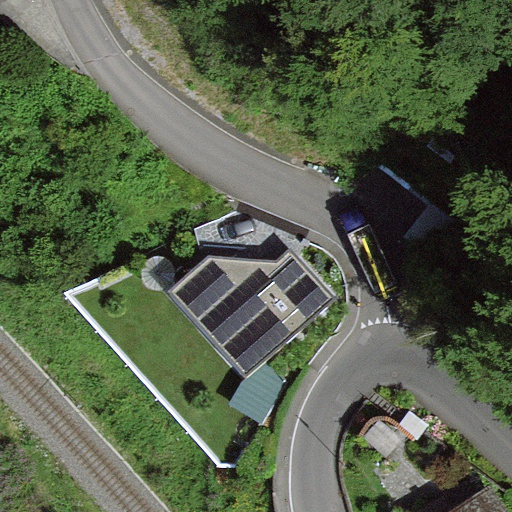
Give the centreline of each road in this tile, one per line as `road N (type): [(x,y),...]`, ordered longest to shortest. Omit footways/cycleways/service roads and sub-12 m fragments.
road 1 (residential): [(365,352),(390,319),(387,287),(363,233),(337,213),(214,157),(145,111),(67,0)]
road 2 (residential): [(365,352),(429,390),(511,468)]
road 3 (residential): [(324,511),(316,475),(330,402),(365,352)]
